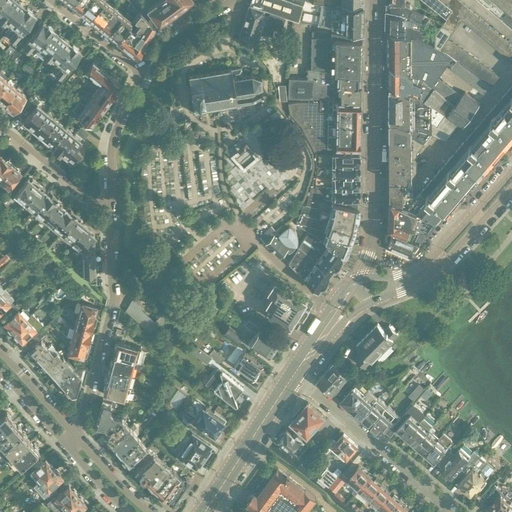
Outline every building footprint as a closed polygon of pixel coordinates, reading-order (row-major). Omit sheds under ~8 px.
[(15,0),(0,0),(0,18),(1,19),(15,0)] [(26,7),(17,0),(15,0),(1,19),(10,26),(26,7)] [(73,0),(71,3),(80,11),(88,0),(73,0)] [(88,0),(80,11),(89,18),(103,0),(88,0)] [(105,0),(103,0),(89,18),(98,25),(113,6),(105,0)] [(157,0),(147,8),(158,24),(185,5),(185,6),(193,0),(157,0)] [(309,12),(311,2),(307,0),(249,0),(249,4),(285,16),(298,20),(300,11),(309,12)] [(441,0),(424,0),(446,18),(448,16),(452,11),(453,9),(452,9),(447,5),(442,0),(441,0)] [(450,0),(447,5),(452,9),(459,0),(450,0)] [(465,4),(459,0),(452,9),(453,9),(452,11),(456,14),(465,4)] [(500,15),(511,0),(494,0),(489,6),(500,15)] [(511,24),(511,22),(511,0),(500,15),(511,24)] [(361,33),(362,5),(362,4),(331,5),(311,2),(309,12),(300,11),(298,20),(297,21),(361,33)] [(249,4),(239,35),(258,40),(263,23),(280,29),(285,16),(249,4)] [(424,14),(405,5),(386,4),(386,9),(412,17),(421,21),(424,14)] [(470,9),(465,4),(456,14),(462,18),(470,9)] [(113,6),(98,25),(107,33),(123,14),(113,6)] [(26,7),(10,26),(14,29),(9,35),(15,40),(35,15),(31,11),(32,10),(27,7),(26,7)] [(410,26),(412,17),(386,9),(386,30),(390,31),(417,38),(421,39),(423,31),(410,26)] [(466,22),(475,13),(470,9),(462,18),(462,19),(466,22)] [(140,11),(132,21),(131,22),(149,37),(155,27),(140,11)] [(458,23),(462,19),(462,18),(456,14),(452,11),(448,16),(458,23)] [(475,13),(466,22),(471,27),(480,17),(475,13)] [(123,14),(107,33),(116,40),(123,31),(131,22),(132,21),(123,14)] [(458,23),(448,16),(446,18),(444,21),(455,29),(458,23)] [(480,17),(471,27),(476,31),(485,21),(480,17)] [(47,24),(43,21),(22,46),(28,51),(33,45),(37,48),(52,28),(52,27),(48,23),(47,24)] [(455,29),(444,21),(441,26),(451,33),(455,29)] [(485,21),(476,31),(482,35),(490,26),(485,21)] [(149,37),(131,22),(123,31),(142,47),(149,37)] [(448,38),(451,33),(441,26),(435,34),(435,46),(440,49),(448,38)] [(490,26),(482,35),(487,40),(495,30),(490,26)] [(62,36),(52,28),(37,48),(46,56),(62,36)] [(360,73),(361,37),(351,37),(351,36),(320,30),(311,30),(310,68),(323,70),(341,71),(340,72),(360,73)] [(495,30),(487,40),(492,44),(500,34),(495,30)] [(142,47),(123,31),(116,40),(134,54),(138,53),(142,47)] [(417,38),(390,31),(390,64),(390,65),(419,76),(423,78),(432,85),(438,77),(453,57),(450,55),(445,52),(440,49),(435,46),(417,38)] [(500,34),(492,44),(497,48),(505,38),(500,34)] [(71,44),(62,36),(46,56),(56,63),(71,44)] [(448,38),(440,49),(445,52),(453,41),(448,38)] [(505,38),(497,48),(502,53),(510,43),(505,38)] [(453,41),(445,52),(450,55),(458,45),(453,41)] [(60,77),(78,55),(81,51),(76,48),(77,47),(72,43),(72,44),(71,44),(56,63),(51,69),(54,72),(60,77)] [(511,44),(510,43),(502,53),(507,57),(511,50),(511,44)] [(3,53),(7,57),(14,48),(9,44),(3,53)] [(463,49),(458,45),(450,55),(453,57),(455,59),(463,49)] [(14,48),(7,57),(12,61),(19,52),(14,48)] [(461,63),(468,53),(463,49),(455,59),(456,60),(461,63)] [(466,67),(473,57),(468,53),(461,63),(466,67)] [(466,67),(467,68),(471,71),(478,60),(473,57),(466,67)] [(461,76),(467,68),(466,67),(461,63),(456,60),(449,68),(461,76)] [(471,71),(472,71),(476,75),(484,64),(478,60),(471,71)] [(85,70),(101,83),(108,74),(93,61),(85,70)] [(476,75),(477,75),(481,78),(489,68),(484,64),(476,75)] [(419,76),(390,65),(390,80),(415,88),(421,90),(423,83),(418,81),(419,76)] [(188,88),(188,90),(190,89),(192,97),(189,98),(190,100),(192,99),(194,112),(195,112),(194,111),(205,109),(205,110),(206,110),(206,109),(212,108),(213,109),(214,109),(215,114),(218,114),(221,113),(220,107),(221,107),(221,106),(226,105),(226,106),(227,106),(227,105),(236,103),(236,104),(253,101),(261,97),(262,97),(261,93),(262,93),(262,92),(261,92),(261,88),(263,89),(264,87),(261,86),(261,78),(263,77),(262,75),(260,77),(252,74),(251,71),(250,72),(250,74),(244,75),(243,72),(242,73),(241,67),(231,69),(230,67),(229,67),(230,68),(221,70),(221,69),(220,69),(220,70),(215,71),(215,69),(214,70),(214,71),(207,72),(207,71),(206,71),(206,72),(200,73),(200,72),(199,72),(199,74),(189,75),(189,74),(188,74),(190,87),(188,88)] [(360,84),(360,74),(360,73),(340,72),(341,71),(323,70),(310,68),(307,68),(306,78),(313,78),(312,82),(336,83),(360,84)] [(467,68),(461,76),(465,80),(472,71),(471,71),(467,68)] [(489,68),(481,78),(486,82),(494,72),(489,68)] [(472,71),(465,80),(470,83),(477,75),(476,75),(472,71)] [(494,72),(486,82),(491,86),(500,76),(494,72)] [(119,83),(108,74),(101,83),(101,84),(114,94),(120,86),(119,83)] [(477,75),(470,83),(474,87),(481,78),(477,75)] [(432,85),(434,88),(436,89),(443,80),(438,77),(432,85)] [(360,100),(360,85),(360,84),(336,83),(312,82),(313,78),(306,78),(288,78),(287,98),(312,98),(312,97),(319,97),(333,98),(333,99),(360,100)] [(481,78),(474,87),(479,90),(486,82),(481,78)] [(7,80),(0,87),(0,104),(1,105),(16,87),(7,80)] [(414,93),(415,88),(390,80),(390,86),(410,92),(414,93)] [(443,80),(436,89),(440,93),(447,84),(443,80)] [(37,81),(30,90),(34,93),(41,84),(37,81)] [(486,82),(479,90),(484,94),(491,86),(486,82)] [(114,94),(101,84),(93,94),(106,104),(114,94)] [(447,84),(440,93),(445,97),(452,87),(447,84)] [(511,84),(507,90),(497,103),(511,115),(511,84)] [(285,85),(279,86),(279,89),(280,100),(287,100),(285,85)] [(410,92),(390,86),(390,104),(410,109),(410,92)] [(16,87),(1,105),(8,110),(9,108),(12,111),(25,95),(16,87)] [(452,87),(445,97),(449,100),(456,91),(452,87)] [(463,126),(480,102),(464,91),(462,95),(455,104),(449,100),(445,97),(440,93),(436,89),(434,88),(425,101),(429,103),(432,105),(440,111),(459,124),(463,126)] [(456,91),(449,100),(455,104),(462,95),(456,91)] [(450,134),(432,121),(432,105),(425,101),(414,93),(410,92),(410,109),(410,125),(417,127),(428,132),(432,133),(446,139),(450,134)] [(106,104),(93,94),(85,105),(98,115),(106,104)] [(359,112),(360,100),(333,99),(333,98),(319,97),(319,109),(333,109),(333,111),(359,112)] [(359,112),(333,111),(317,111),(317,101),(297,101),(289,102),(290,113),(299,122),(359,124),(359,112)] [(37,103),(23,120),(26,123),(25,124),(31,130),(32,128),(46,111),(37,103)] [(511,133),(511,115),(497,103),(475,128),(500,148),(511,133)] [(410,109),(390,104),(390,121),(397,121),(406,125),(407,125),(410,125),(410,109)] [(98,115),(85,105),(77,115),(91,125),(98,115)] [(46,111),(32,128),(35,130),(34,132),(40,137),(42,136),(56,119),(46,111)] [(459,124),(440,111),(436,116),(454,129),(459,124)] [(454,129),(436,116),(432,121),(450,134),(454,129)] [(56,119),(42,136),(44,138),(43,140),(50,145),(51,143),(65,127),(56,119)] [(397,121),(390,121),(390,138),(416,138),(424,143),(432,133),(428,132),(417,127),(410,125),(407,125),(406,125),(397,121)] [(359,136),(359,124),(299,122),(306,135),(359,136)] [(76,131),(84,137),(87,132),(80,126),(76,131)] [(65,127),(51,143),(54,146),(52,147),(59,152),(74,134),(65,127)] [(500,148),(475,128),(454,152),(478,173),(500,148)] [(74,134),(59,152),(59,153),(59,154),(63,158),(64,157),(71,163),(80,151),(76,148),(78,146),(76,144),(80,139),(74,134)] [(359,148),(359,136),(306,135),(314,152),(359,153),(359,148)] [(416,138),(390,138),(390,151),(418,151),(424,143),(416,138)] [(418,151),(390,151),(390,166),(417,166),(417,152),(418,151)] [(360,160),(360,153),(359,153),(314,152),(316,164),(359,164),(359,160),(360,160)] [(478,173),(454,152),(433,177),(457,198),(478,173)] [(0,181),(7,187),(20,171),(17,169),(18,167),(7,157),(6,159),(1,156),(0,156),(0,181)] [(360,164),(359,164),(316,164),(315,175),(358,175),(358,172),(360,172),(360,164)] [(417,166),(390,166),(390,180),(412,180),(417,175),(417,166)] [(358,175),(315,175),(312,175),(312,186),(331,186),(358,187),(358,183),(360,183),(360,175),(358,175)] [(23,201),(38,183),(32,178),(30,180),(27,177),(23,183),(17,190),(14,193),(23,201)] [(457,198),(433,177),(415,198),(415,197),(408,206),(436,219),(438,220),(457,198)] [(17,190),(23,183),(19,179),(13,187),(17,190)] [(412,180),(390,180),(390,191),(412,191),(412,180)] [(38,183),(23,201),(33,209),(46,193),(42,189),(43,187),(38,183)] [(360,187),(358,187),(331,186),(312,186),(310,186),(307,195),(357,205),(358,198),(358,194),(360,194),(360,187)] [(412,191),(390,191),(390,200),(399,202),(408,206),(415,197),(412,195),(412,191)] [(50,196),(46,193),(33,209),(42,216),(57,198),(52,194),(50,196)] [(357,205),(307,195),(306,204),(331,211),(357,217),(358,210),(357,209),(357,205)] [(57,198),(42,216),(51,224),(65,208),(60,204),(62,202),(57,198)] [(399,202),(390,200),(389,215),(420,228),(419,230),(426,233),(436,219),(408,206),(399,202)] [(357,217),(331,211),(306,204),(302,204),(300,212),(315,216),(354,228),(354,224),(356,224),(357,217)] [(69,211),(65,208),(51,224),(61,232),(76,214),(71,210),(69,211)] [(315,216),(300,212),(299,212),(296,220),(324,229),(350,238),(352,237),(354,232),(352,231),(354,228),(315,216)] [(76,214),(61,232),(71,240),(84,224),(79,220),(81,218),(76,214)] [(420,228),(389,215),(389,228),(418,240),(414,237),(419,230),(420,228)] [(344,252),(350,238),(324,229),(296,220),(295,222),(308,230),(344,252)] [(90,228),(84,224),(71,240),(80,248),(87,239),(90,241),(91,240),(93,240),(93,237),(94,236),(88,230),(90,228)] [(277,231),(265,242),(279,256),(285,249),(288,252),(289,251),(291,250),(292,250),(293,249),(294,247),(294,246),(295,245),(296,244),(296,243),(297,241),(297,240),(297,238),(297,236),(297,234),(296,232),(295,231),(294,229),(293,227),(291,226),(290,225),(288,224),(286,225),(287,226),(280,232),(280,231),(278,232),(277,231)] [(260,237),(264,241),(265,242),(277,231),(276,230),(271,225),(260,237)] [(418,240),(389,228),(388,242),(412,252),(420,241),(418,240)] [(344,252),(308,230),(303,238),(338,261),(344,252)] [(338,261),(303,238),(298,246),(331,270),(338,261)] [(91,240),(90,241),(87,239),(80,248),(82,251),(94,251),(93,240),(91,240)] [(331,270),(298,246),(293,254),(298,258),(306,266),(324,281),(331,270)] [(0,266),(9,258),(12,255),(9,251),(6,254),(5,254),(0,258),(0,266)] [(94,251),(82,251),(82,261),(95,261),(95,253),(94,253),(94,251)] [(324,281),(306,266),(298,258),(293,254),(288,262),(317,291),(324,281)] [(95,261),(82,261),(82,266),(79,270),(82,272),(95,272),(95,261)] [(95,272),(82,272),(91,282),(95,282),(95,272)] [(273,280),(268,289),(267,291),(271,294),(264,306),(265,310),(288,325),(293,318),(299,308),(300,307),(304,300),(287,289),(288,287),(288,285),(283,282),(281,283),(280,285),(273,280)] [(214,294),(223,287),(219,283),(211,290),(214,294)] [(4,289),(0,292),(0,311),(2,309),(4,311),(7,308),(5,306),(13,298),(4,289)] [(35,306),(36,308),(46,299),(43,296),(37,301),(39,303),(35,306)] [(193,301),(188,303),(192,307),(199,313),(204,306),(210,310),(217,301),(212,297),(196,300),(193,301)] [(125,309),(133,317),(141,308),(141,309),(141,308),(141,307),(132,299),(125,309)] [(81,302),(77,315),(96,319),(99,308),(97,307),(97,306),(81,302)] [(13,331),(26,318),(28,316),(21,309),(19,311),(18,309),(20,307),(16,303),(11,308),(15,311),(4,322),(7,325),(7,327),(10,330),(12,330),(13,331)] [(168,305),(164,309),(172,317),(177,312),(169,305),(168,305)] [(141,308),(133,317),(138,321),(145,313),(141,309),(141,308)] [(164,309),(163,311),(159,315),(167,323),(172,317),(164,309)] [(28,316),(26,318),(13,331),(13,332),(13,334),(16,337),(19,337),(22,341),(28,335),(31,339),(35,335),(39,331),(32,324),(37,319),(31,313),(28,316)] [(56,325),(59,314),(58,313),(51,320),(56,325)] [(145,313),(138,321),(142,325),(150,317),(145,313)] [(96,319),(77,315),(74,327),(92,332),(96,319)] [(159,315),(154,321),(147,329),(155,336),(167,323),(159,315)] [(150,317),(142,325),(147,329),(154,321),(150,317)] [(277,341),(259,328),(260,327),(251,321),(247,326),(256,331),(248,343),(267,356),(268,355),(271,355),(273,352),(272,349),(277,341)] [(378,323),(367,334),(383,349),(398,334),(389,325),(384,329),(378,323)] [(236,343),(241,335),(228,326),(223,334),(236,343)] [(92,332),(74,327),(71,340),(89,344),(92,332)] [(44,334),(46,332),(43,328),(39,331),(35,335),(39,339),(40,337),(42,339),(45,335),(44,334)] [(367,364),(377,355),(383,349),(367,334),(356,344),(363,351),(358,355),(367,364)] [(42,364),(56,351),(50,345),(47,347),(41,340),(39,341),(38,340),(39,339),(35,335),(31,339),(36,345),(30,350),(31,351),(31,353),(33,356),(35,356),(42,364)] [(89,344),(71,340),(67,352),(84,357),(84,356),(86,356),(89,344)] [(115,349),(113,354),(137,360),(140,347),(117,341),(116,342),(115,343),(114,347),(115,349)] [(197,344),(192,351),(204,360),(209,354),(197,344)] [(213,348),(209,354),(217,361),(220,363),(224,357),(213,348)] [(56,351),(42,364),(50,373),(65,359),(63,356),(61,357),(56,351)] [(244,351),(234,365),(252,378),(253,377),(255,376),(257,374),(256,372),(262,364),(244,351)] [(140,361),(137,360),(113,354),(112,359),(111,360),(109,364),(110,365),(110,366),(133,373),(137,373),(140,361)] [(65,359),(50,373),(58,381),(73,368),(65,359)] [(328,368),(325,371),(341,385),(349,376),(334,362),(330,364),(328,368)] [(73,368),(58,381),(65,389),(64,390),(69,395),(70,394),(70,395),(76,394),(79,384),(80,384),(84,369),(80,364),(77,364),(73,368)] [(133,373),(110,366),(110,367),(108,368),(107,372),(108,374),(106,379),(130,385),(133,373)] [(222,378),(213,388),(235,405),(237,404),(234,397),(242,387),(222,370),(221,371),(219,371),(222,378)] [(341,385),(325,371),(323,374),(319,376),(317,380),(333,394),(341,385)] [(103,391),(103,392),(122,397),(121,404),(130,406),(136,400),(127,398),(130,385),(106,379),(105,384),(104,385),(103,389),(103,391)] [(419,384),(409,395),(414,399),(424,388),(419,384)] [(349,392),(347,394),(341,400),(350,408),(364,393),(355,385),(350,390),(349,392)] [(427,387),(421,394),(425,398),(431,391),(427,387)] [(360,416),(378,396),(368,388),(364,393),(350,408),(350,409),(357,415),(357,414),(360,416)] [(177,408),(186,393),(179,389),(170,404),(177,408)] [(383,409),(387,405),(378,396),(360,416),(363,419),(363,420),(369,425),(370,425),(383,409)] [(103,425),(106,429),(121,416),(113,413),(108,409),(110,404),(111,401),(102,398),(101,401),(94,423),(95,423),(96,426),(101,427),(103,425)] [(303,404),(298,410),(316,426),(325,416),(308,401),(305,405),(303,404)] [(406,436),(423,416),(425,415),(424,413),(423,411),(421,410),(420,408),(419,407),(417,406),(415,405),(414,404),(412,403),(407,409),(401,416),(396,422),(393,425),(406,436)] [(202,406),(192,420),(214,435),(215,433),(218,429),(219,430),(225,422),(223,421),(225,418),(214,410),(213,411),(206,405),(204,408),(202,406)] [(393,425),(396,422),(401,416),(387,405),(383,409),(370,425),(376,431),(379,433),(383,429),(386,433),(393,425)] [(0,431),(13,420),(10,417),(10,416),(9,413),(7,411),(6,412),(5,411),(3,413),(0,410),(0,431)] [(175,418),(176,418),(186,426),(192,418),(181,410),(175,418)] [(292,416),(293,416),(294,417),(291,421),(307,436),(316,426),(298,410),(292,416)] [(121,416),(106,429),(103,432),(107,437),(105,438),(109,443),(110,441),(112,443),(129,426),(121,416)] [(416,444),(429,429),(432,426),(433,425),(423,416),(406,436),(406,437),(408,440),(412,443),(413,442),(416,444)] [(0,442),(3,446),(21,430),(21,429),(21,428),(20,426),(18,424),(17,424),(13,420),(0,431),(0,442)] [(129,426),(112,443),(115,447),(113,448),(117,453),(119,451),(120,453),(138,436),(129,426)] [(299,455),(309,443),(297,433),(296,435),(287,428),(284,432),(281,433),(279,435),(279,438),(278,438),(292,450),(295,452),(299,455)] [(425,453),(439,437),(433,432),(429,429),(416,444),(419,447),(418,448),(421,451),(425,454),(425,453)] [(21,430),(3,446),(11,455),(30,439),(26,435),(27,435),(25,432),(23,430),(22,431),(21,430)] [(192,432),(184,442),(203,455),(208,448),(207,447),(209,444),(192,432)] [(344,460),(357,445),(344,433),(334,444),(331,442),(324,450),(327,452),(331,448),(344,460)] [(133,458),(146,446),(142,441),(148,437),(145,434),(139,438),(138,436),(120,453),(123,457),(122,458),(126,463),(127,461),(128,463),(133,458)] [(439,437),(425,453),(434,461),(436,459),(440,462),(450,451),(452,449),(439,437)] [(278,438),(275,442),(289,454),(292,450),(278,438)] [(30,439),(11,455),(9,457),(18,467),(24,461),(27,465),(31,461),(28,458),(38,449),(37,448),(38,447),(36,445),(34,443),(33,443),(30,439)] [(203,455),(184,442),(183,441),(176,451),(195,465),(197,461),(198,462),(203,455)] [(144,478),(160,460),(161,459),(152,451),(146,446),(133,458),(138,464),(134,468),(139,473),(139,476),(142,478),(144,478)] [(454,454),(450,451),(440,462),(438,464),(442,467),(442,468),(442,469),(447,474),(448,473),(449,474),(452,476),(460,467),(464,470),(478,454),(474,451),(470,455),(461,446),(454,454)] [(483,480),(488,475),(479,467),(485,460),(478,454),(464,470),(468,473),(459,483),(465,488),(465,491),(468,493),(470,493),(471,494),(479,484),(481,484),(483,482),(483,480)] [(45,457),(30,469),(39,479),(53,466),(53,463),(50,460),(48,460),(45,457)] [(160,460),(144,478),(148,482),(148,484),(151,487),(153,487),(169,467),(170,467),(160,460)] [(333,481),(337,477),(327,467),(326,466),(325,463),(320,463),(319,468),(323,471),(318,477),(329,486),(333,482),(333,481)] [(190,468),(187,465),(182,471),(186,474),(190,468)] [(349,483),(355,488),(358,490),(371,476),(358,465),(347,478),(351,481),(349,483)] [(54,467),(53,466),(39,479),(48,489),(62,476),(59,473),(59,470),(56,467),(54,467)] [(169,467),(153,487),(158,490),(158,493),(160,495),(163,495),(179,474),(169,467)] [(247,502),(251,505),(249,507),(255,511),(295,511),(301,505),(306,509),(316,497),(305,489),(302,487),(278,468),(258,495),(254,493),(253,494),(251,493),(247,499),(248,500),(248,501),(247,502)] [(341,472),(337,477),(333,481),(333,482),(338,485),(345,476),(341,472)] [(179,474),(163,495),(168,499),(168,501),(171,504),(175,503),(178,500),(177,498),(185,486),(187,486),(189,483),(189,479),(185,476),(183,477),(179,474)] [(374,479),(371,476),(358,490),(355,488),(352,491),(355,494),(358,490),(367,499),(382,483),(375,477),(374,479)] [(382,483),(367,499),(376,507),(389,492),(386,490),(388,488),(382,483)] [(54,496),(63,506),(77,493),(76,492),(77,490),(74,487),(71,487),(68,484),(54,496)] [(500,511),(511,499),(495,485),(490,490),(490,491),(484,499),(491,505),(489,508),(491,510),(491,511),(500,511)] [(392,495),(389,492),(376,507),(382,511),(387,511),(400,499),(394,493),(392,495)] [(78,494),(77,493),(63,506),(68,511),(75,511),(86,503),(83,500),(83,497),(80,494),(78,494)] [(406,504),(400,499),(387,511),(404,511),(408,508),(404,506),(406,504)] [(511,511),(511,499),(500,511),(511,511)]
